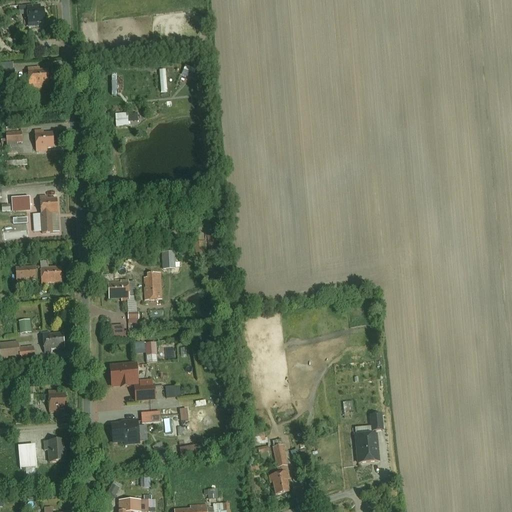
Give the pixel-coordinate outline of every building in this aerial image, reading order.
[(48,9),(29,11),(31,27),(50,25),(48,9)] [(43,72),(31,73),(32,87),(53,86),(52,72),(43,72)] [(131,114),(117,115),(119,128),(132,127),(131,114)] [(47,131),(37,132),(39,151),(51,150),(51,148),(58,147),(57,132),(47,133),(47,131)] [(25,133),(13,134),(14,143),(26,142),(25,133)] [(51,197),(42,197),(45,235),(63,233),(60,198),(51,199),(51,197)] [(32,198),(14,199),(14,205),(15,211),(33,210),(32,198)] [(52,262),(43,263),(43,270),(53,269),(52,262)] [(40,267),(18,269),(19,285),(29,284),(29,280),(41,279),(40,267)] [(43,270),(44,287),(52,286),(52,283),(66,282),(65,268),(53,269),(43,270)] [(151,277),(146,277),(147,301),(165,300),(163,273),(150,274),(151,277)] [(123,283),(108,284),(109,300),(123,298),(123,301),(134,300),(132,280),(123,281),(123,283)] [(140,312),(129,313),(130,321),(141,320),(140,312)] [(33,319),(22,321),(23,334),(34,332),(33,319)] [(52,333),(45,334),(46,353),(68,351),(66,334),(52,335),(52,333)] [(21,342),(0,344),(2,361),(22,359),(21,348),(21,342)] [(146,342),(136,343),(137,354),(147,353),(146,345),(146,342)] [(158,343),(146,345),(147,353),(147,356),(159,354),(158,343)] [(23,360),(37,359),(36,347),(21,348),(22,359),(23,360)] [(142,364),(111,367),(113,388),(144,385),(142,364)] [(182,386),(168,388),(169,398),(183,396),(182,386)] [(145,388),(137,389),(138,402),(160,400),(159,387),(156,387),(145,388)] [(71,393),(52,395),(53,409),(72,407),(71,393)] [(346,412),(355,411),(355,401),(346,402),(346,412)] [(162,413),(145,414),(145,424),(163,423),(162,413)] [(383,414),(370,415),(372,431),(385,430),(383,414)] [(184,415),(171,416),(172,427),(188,425),(188,421),(184,421),(184,415)] [(141,422),(119,424),(121,442),(143,440),(141,422)] [(382,435),(358,437),(361,464),(385,462),(382,435)] [(72,439),(47,442),(48,451),(51,450),(52,463),(74,461),(72,439)] [(45,444),(23,446),(24,448),(20,449),(22,469),(26,469),(38,468),(42,468),(41,459),(46,458),(45,444)] [(287,445),(275,447),(279,468),(291,466),(287,445)] [(26,469),(28,484),(39,483),(38,468),(26,469)] [(291,472),(272,476),(273,483),(277,482),(279,495),(295,492),(291,472)] [(113,485),(107,496),(115,500),(121,489),(113,485)] [(220,499),(220,490),(208,490),(208,499),(220,499)] [(142,511),(146,511),(145,500),(122,501),(122,511),(142,511)]
